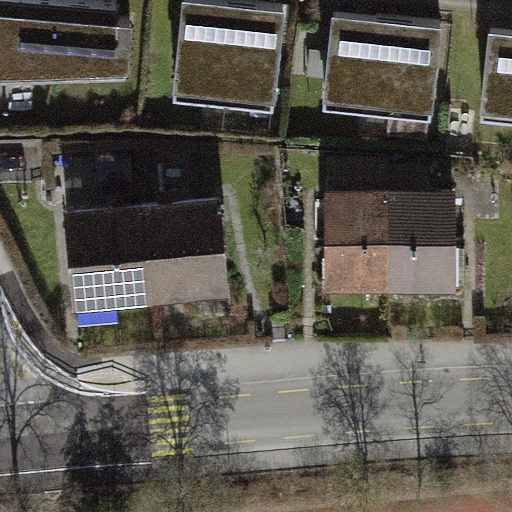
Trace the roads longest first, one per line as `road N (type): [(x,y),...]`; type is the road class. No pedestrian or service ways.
road 1 (tertiary): [(0,448),(511,411)]
road 2 (residential): [(511,13),(374,0)]
